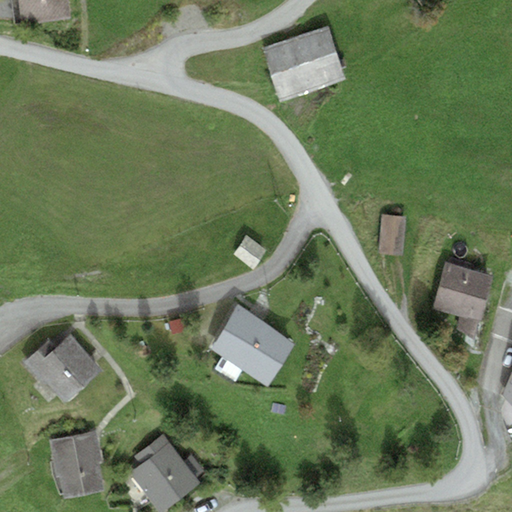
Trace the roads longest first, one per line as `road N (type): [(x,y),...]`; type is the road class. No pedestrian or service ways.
road 1 (residential): [(232,511),(424,491),(456,483),(472,466),(459,404),(383,304),(322,203)]
road 2 (residential): [(0,314),(35,305),(150,308),(227,288),(272,268),(322,203)]
road 3 (residential): [(322,203),(276,130),(255,112),(153,79)]
road 4 (residential): [(300,0),(237,38),(181,46),(157,65),(153,79)]
road 5 (residential): [(153,79),(0,46)]
